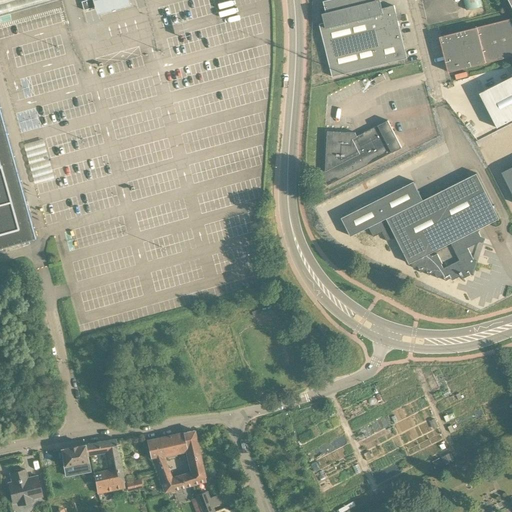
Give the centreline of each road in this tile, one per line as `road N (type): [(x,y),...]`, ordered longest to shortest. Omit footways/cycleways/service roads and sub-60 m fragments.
road 1 (tertiary): [(388,335),(330,296),(291,228),(294,0)]
road 2 (residential): [(0,450),(233,416)]
road 3 (residential): [(233,416),(357,378),(376,362),(388,335)]
road 4 (tertiary): [(511,326),(447,343),(388,335)]
